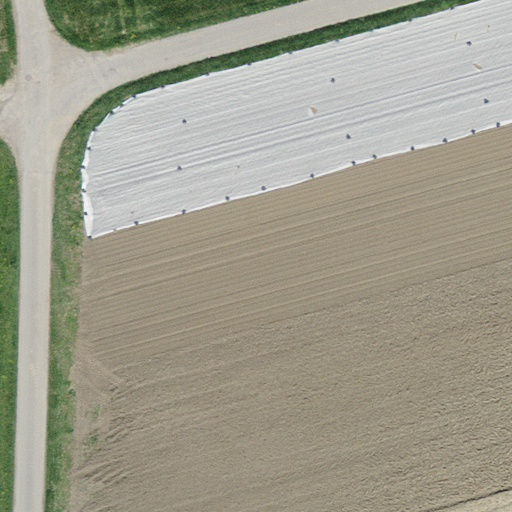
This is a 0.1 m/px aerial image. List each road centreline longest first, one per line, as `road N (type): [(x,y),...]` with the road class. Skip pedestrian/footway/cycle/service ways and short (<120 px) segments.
road 1 (unclassified): [(40,95),(28,511)]
road 2 (unclassified): [(40,95),(393,0)]
